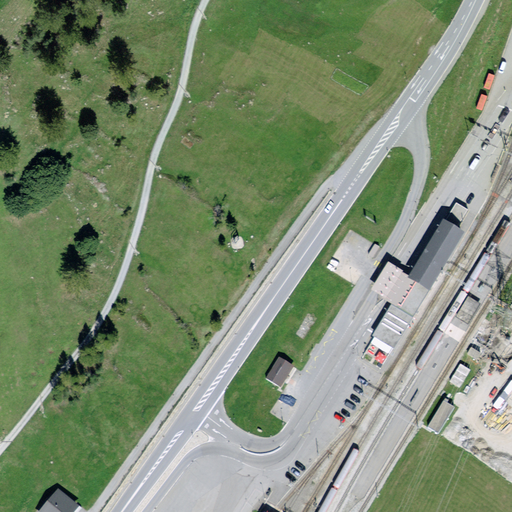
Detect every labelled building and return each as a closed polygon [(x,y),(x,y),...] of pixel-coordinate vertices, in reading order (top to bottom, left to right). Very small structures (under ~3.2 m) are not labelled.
[(411,277),(430,289),(464,232),(458,228),(469,210),(456,202),(445,220),(443,218),(409,274),(408,276),(411,277)] [(374,245),(368,255),(373,258),(379,248),(374,245)] [(411,277),(408,276),(405,274),(402,272),(403,271),(392,264),(388,261),(371,290),(375,292),(383,297),(382,298),(387,301),(391,304),(396,307),(413,317),(430,289),(411,277)] [(468,325),(481,304),(474,300),(468,296),(455,317),(468,325)] [(394,349),(413,317),(396,307),(391,304),(372,336),(394,349)] [(499,347),(501,343),(478,330),(473,338),(497,351),(499,347)] [(468,350),(466,354),(477,361),(482,353),(471,346),(468,350)] [(292,366),(281,358),(267,379),(278,387),(285,377),(292,366)] [(459,363),(449,382),(460,388),(470,370),(463,365),(459,363)] [(442,400),(426,427),(439,435),(455,407),(445,401),(442,400)] [(74,511),(79,506),(58,489),(46,503),(38,511),(74,511)]
